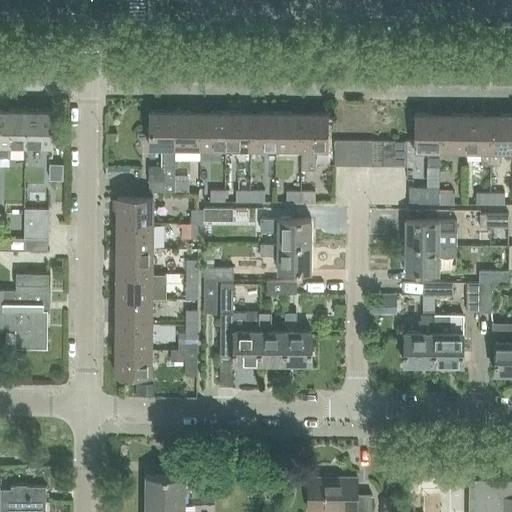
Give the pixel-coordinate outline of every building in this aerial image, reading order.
[(25,145),(25,110),(0,109),(0,157),(9,158),(9,145),(25,145)] [(25,110),(25,145),(52,145),(52,110),(25,110)] [(176,148),(176,111),(150,111),(149,148),(162,148),(162,167),(149,166),(149,192),(175,192),(175,180),(176,148)] [(200,148),(201,111),(176,111),(176,148),(200,148)] [(226,148),(226,111),(201,111),(200,148),(226,148)] [(251,149),(251,112),(226,111),(226,148),(251,149)] [(276,149),(277,112),(251,112),(251,149),(276,149)] [(301,149),(302,112),(277,112),(276,149),(301,149)] [(326,149),(326,112),(302,112),(301,149),(301,168),(313,168),(314,149),(326,149)] [(441,114),(414,113),(414,150),(427,150),(427,166),(439,166),(439,150),(440,150),(441,114)] [(465,151),(466,114),(441,114),(440,150),(465,151)] [(491,114),(466,114),(465,151),(481,151),(480,164),(490,164),(491,114)] [(511,114),(491,114),(490,164),(499,164),(499,151),(511,151),(511,114)] [(347,165),(347,140),(334,140),(334,165),(347,165)] [(358,165),(359,140),(347,140),(347,165),(358,165)] [(370,165),(371,140),(359,140),(358,165),(370,165)] [(382,165),(382,140),(371,140),(370,165),(382,165)] [(395,165),(395,140),(382,140),(382,165),(395,165)] [(395,165),(405,166),(407,166),(407,141),(395,140),(395,165)] [(189,180),(175,180),(175,192),(189,192),(189,180)] [(440,204),(440,192),(439,192),(439,187),(408,187),(408,204),(440,204)] [(210,201),(225,201),(225,189),(211,189),(210,201)] [(250,201),(250,190),(236,189),(236,201),(250,201)] [(250,201),(265,202),(265,190),(250,190),(250,201)] [(301,202),(301,190),(286,190),(286,202),(301,202)] [(301,202),(315,202),(315,190),(301,190),(301,202)] [(440,204),(454,204),(455,192),(440,192),(440,204)] [(490,204),(490,192),(476,192),(476,204),(490,204)] [(490,204),(505,204),(505,192),(490,192),(490,204)] [(116,222),(153,223),(153,197),(117,196),(116,222)] [(233,221),(233,208),(204,207),(204,220),(233,221)] [(38,209),(24,209),(24,238),(48,238),(48,225),(49,209),(38,209)] [(191,223),(203,224),(203,210),(191,210),(191,223)] [(479,226),(509,227),(509,213),(479,213),(479,226)] [(277,244),(310,244),(310,218),(260,218),(260,229),(277,229),(277,244)] [(438,246),(438,245),(438,231),(456,231),(456,219),(406,219),(405,245),(438,246)] [(152,248),(153,223),(116,222),(116,247),(152,248)] [(178,234),(178,242),(191,241),(190,223),(164,224),(164,235),(178,234)] [(203,239),(203,224),(191,223),(191,238),(203,239)] [(48,238),(24,238),(0,237),(0,250),(48,251),(48,238)] [(310,244),(277,244),(260,244),(260,255),(277,255),(277,270),(310,270),(310,244)] [(456,257),(456,247),(456,245),(438,245),(438,246),(405,245),(405,271),(438,272),(438,257),(456,257)] [(152,273),(152,248),(116,247),(116,272),(152,273)] [(198,274),(198,259),(186,259),(186,274),(198,274)] [(204,279),(216,280),(233,280),(233,267),(204,267),(204,279)] [(479,282),(491,283),(508,283),(508,270),(479,270),(479,282)] [(152,299),(152,273),(116,272),(115,298),(152,299)] [(0,328),(15,329),(15,347),(47,347),(47,289),(47,284),(48,273),(16,273),(15,289),(0,289),(0,328)] [(197,288),(198,274),(186,274),(186,288),(197,288)] [(216,313),(216,280),(204,279),(204,312),(216,313)] [(296,280),(267,280),(266,293),(296,293),(296,280)] [(452,295),(452,282),(422,282),(422,294),(452,295)] [(478,312),(479,282),(466,282),(466,312),(478,312)] [(491,312),(491,283),(479,282),(478,312),(491,312)] [(233,311),(233,284),(220,283),(220,360),(233,360),(233,311)] [(151,323),(152,299),(115,298),(115,323),(151,323)] [(197,324),(197,310),(186,309),(186,324),(197,324)] [(259,329),(259,312),(259,311),(233,311),(233,360),(233,362),(259,362),(259,329)] [(285,330),(284,330),(270,329),(270,312),(259,312),(259,329),(259,362),(285,363),(285,330)] [(285,330),(285,363),(311,363),(311,330),(296,330),(296,312),(284,312),(284,330),(285,330)] [(434,313),(422,313),(420,313),(420,331),(403,331),(403,363),(432,364),(433,331),(434,313)] [(433,331),(432,364),(462,364),(462,313),(434,313),(433,331)] [(511,322),(493,322),(492,339),(494,339),(494,372),(511,372),(511,322)] [(151,348),(151,323),(115,323),(115,348),(151,348)] [(197,339),(197,324),(186,324),(185,339),(197,339)] [(151,374),(151,348),(115,348),(114,374),(151,374)] [(196,375),(197,349),(173,349),(173,362),(185,362),(185,375),(196,375)] [(183,511),(184,475),(146,475),(145,511),(183,511)] [(356,493),(356,476),(308,476),(308,510),(346,510),(346,511),(371,511),(371,493),(356,493)] [(511,511),(511,479),(473,479),(472,511),(511,511)] [(45,511),(46,485),(11,485),(11,490),(0,489),(0,511),(45,511)]
